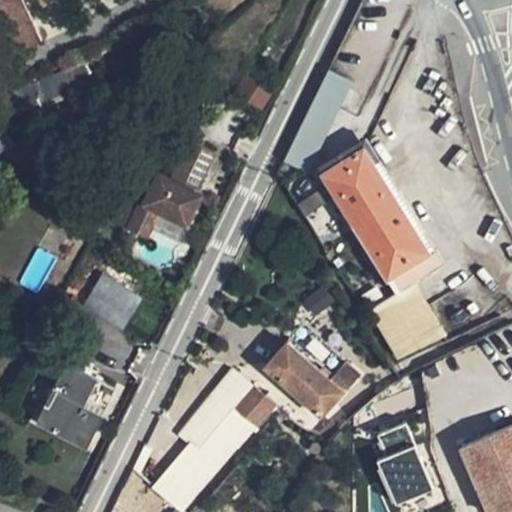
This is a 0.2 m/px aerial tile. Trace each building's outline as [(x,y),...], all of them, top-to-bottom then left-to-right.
[(0,0),(0,32),(10,55),(42,41),(22,0),(0,0)] [(0,95),(0,112),(5,111),(7,116),(27,107),(25,103),(38,97),(43,108),(62,99),(59,91),(71,85),(72,86),(89,78),(82,62),(66,68),(54,75),(53,73),(32,84),(31,82),(0,95)] [(308,171),(351,83),(326,69),(282,159),(308,171)] [(126,229),(148,238),(161,212),(187,224),(202,194),(197,192),(215,154),(189,141),(170,178),(158,173),(143,203),(139,201),(126,229)] [(363,146),(322,172),(397,292),(412,282),(438,266),(363,146)] [(109,264),(85,304),(124,327),(147,288),(109,264)] [(397,292),(369,308),(399,358),(445,336),(412,282),(397,292)] [(330,379),(287,341),(265,366),(321,416),(343,391),(344,392),(359,375),(345,362),(330,379)] [(107,381),(67,362),(37,420),(87,446),(103,413),(93,408),(107,381)] [(192,441),(220,465),(275,404),(232,370),(182,434),(191,442),(192,441)] [(434,487),(420,454),(406,422),(378,434),(387,455),(378,459),(396,503),(434,487)] [(511,511),(511,423),(464,445),(492,511),(511,511)] [(139,511),(181,511),(184,509),(185,510),(222,467),(192,441),(153,486),(156,488),(139,511)]
